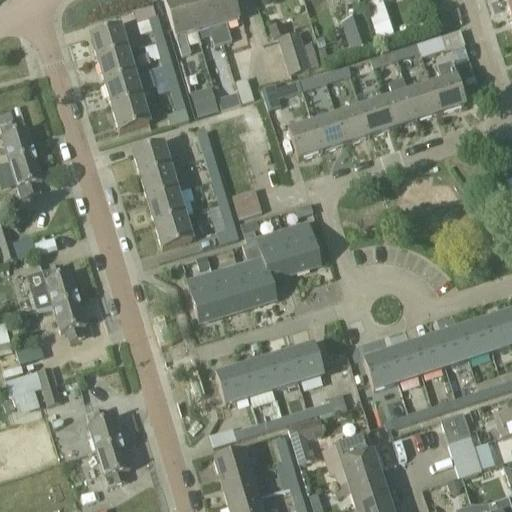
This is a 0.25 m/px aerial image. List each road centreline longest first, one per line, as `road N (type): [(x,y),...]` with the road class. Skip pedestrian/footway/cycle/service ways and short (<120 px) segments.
road 1 (residential): [(191,511),(31,3)]
road 2 (residential): [(321,191),(511,132)]
road 3 (residential): [(199,355),(352,310)]
